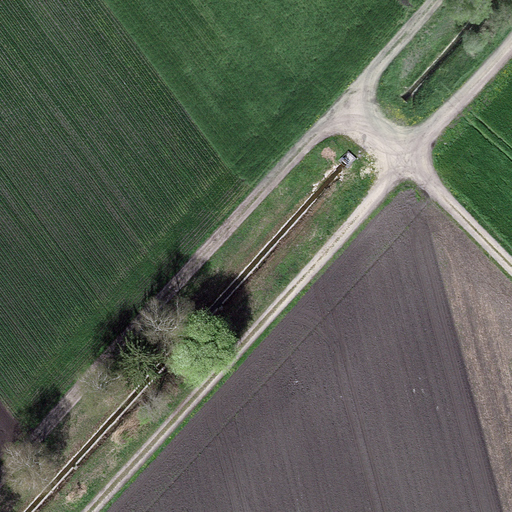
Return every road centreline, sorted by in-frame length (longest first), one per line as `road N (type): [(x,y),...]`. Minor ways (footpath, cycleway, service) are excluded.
road 1 (track): [(0,481),(437,0)]
road 2 (track): [(511,58),(471,117),(97,511)]
road 3 (track): [(353,97),(412,181),(511,295)]
